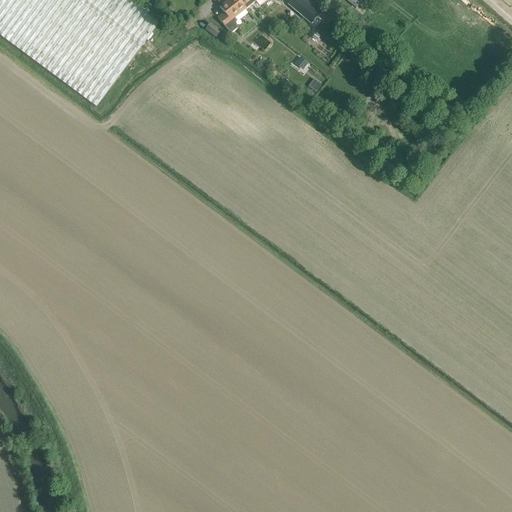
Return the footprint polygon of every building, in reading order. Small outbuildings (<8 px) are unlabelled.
[(0,0),(0,36),(97,108),(159,24),(149,16),(151,13),(133,0),(0,0)] [(246,10),(238,0),(229,0),(220,7),(224,12),(218,18),(231,34),(238,29),(235,19),(246,10)] [(238,0),(246,10),(257,2),(260,6),(266,0),(238,0)] [(294,0),(290,5),(308,21),(315,27),(322,19),(319,16),(325,9),(314,0),(294,0)] [(206,30),(216,38),(221,32),(210,24),(206,30)]
